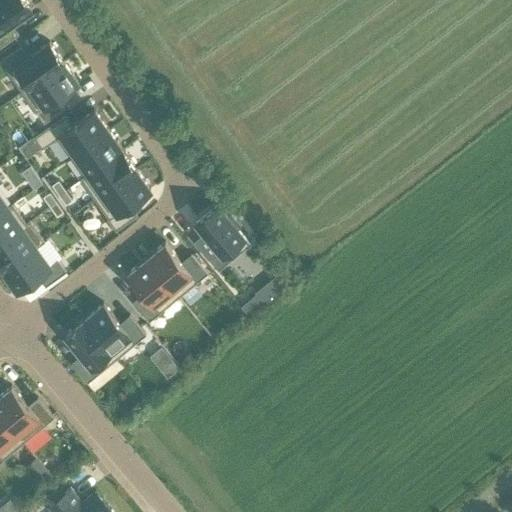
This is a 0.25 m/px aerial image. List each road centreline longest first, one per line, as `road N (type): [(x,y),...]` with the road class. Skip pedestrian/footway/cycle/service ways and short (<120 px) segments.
road 1 (residential): [(21,323),(186,190),(54,0)]
road 2 (residential): [(21,323),(166,511)]
